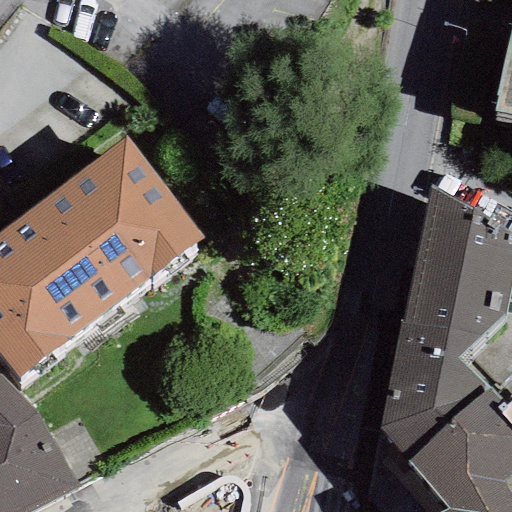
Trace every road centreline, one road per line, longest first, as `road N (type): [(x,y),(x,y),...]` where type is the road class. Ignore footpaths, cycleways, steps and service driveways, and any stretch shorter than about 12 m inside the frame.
road 1 (primary): [(427,0),(345,418)]
road 2 (residential): [(345,418),(274,418),(89,511)]
